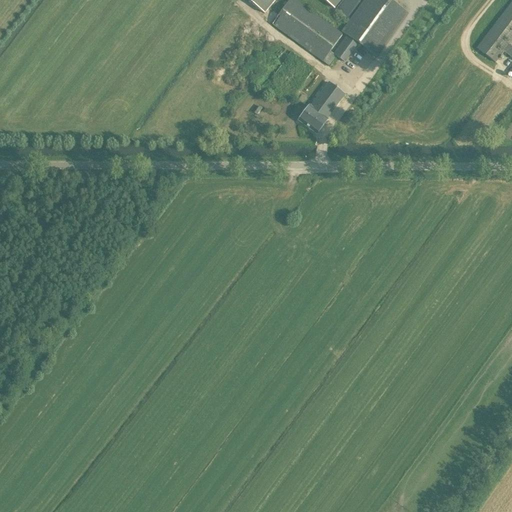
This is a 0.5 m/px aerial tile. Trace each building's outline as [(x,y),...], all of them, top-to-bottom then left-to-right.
[(340,0),(246,0),(264,14),(275,0),(322,0),(333,9),(340,0)] [(294,0),(289,0),(272,25),(323,62),(322,62),(329,66),(335,57),(344,63),(358,44),(376,57),(408,13),(389,0),(364,0),(341,31),(347,36),(333,54),(330,52),(342,35),(294,0)] [(511,47),(509,45),(511,41),(511,1),(476,49),(495,63),(504,52),(511,58),(511,68),(509,72),(511,74),(511,47)] [(291,51),(271,77),(295,95),(315,69),(291,51)] [(327,119),(345,94),(328,82),(311,107),(310,106),(298,121),(317,135),(328,120),(327,119)]
